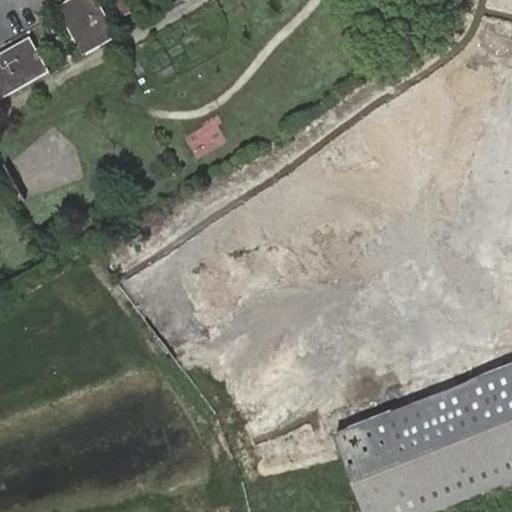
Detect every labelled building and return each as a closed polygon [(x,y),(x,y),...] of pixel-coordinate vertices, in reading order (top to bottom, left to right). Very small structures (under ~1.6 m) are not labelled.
[(75,0),(58,11),(85,58),(117,41),(94,1),(96,0),(181,0),(183,3),(189,0),(75,0)] [(0,110),(55,79),(33,41),(0,58),(0,110)] [(209,346),(256,382),(384,213),(337,178),(209,346)] [(23,366),(0,382),(0,511),(158,511),(174,501),(150,466),(203,428),(167,376),(178,368),(142,318),(39,390),(23,366)] [(511,368),(335,437),(364,511),(418,511),(511,475),(511,368)]
